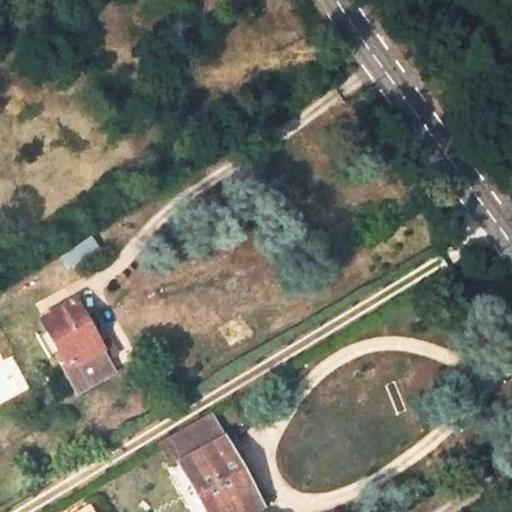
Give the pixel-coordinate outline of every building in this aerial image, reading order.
[(64,267),(91,244),(84,235),(56,259),(64,267)] [(99,344),(74,302),(41,321),(47,332),(59,353),(69,371),(66,373),(78,394),(116,372),(108,359),(99,344)] [(47,332),(35,340),(47,360),(59,353),(47,332)] [(99,344),(108,359),(119,353),(110,338),(99,344)] [(228,511),(252,498),(220,441),(206,415),(164,440),(179,465),(189,483),(205,511),(228,511)] [(177,491),(189,511),(205,511),(189,483),(177,491)]
